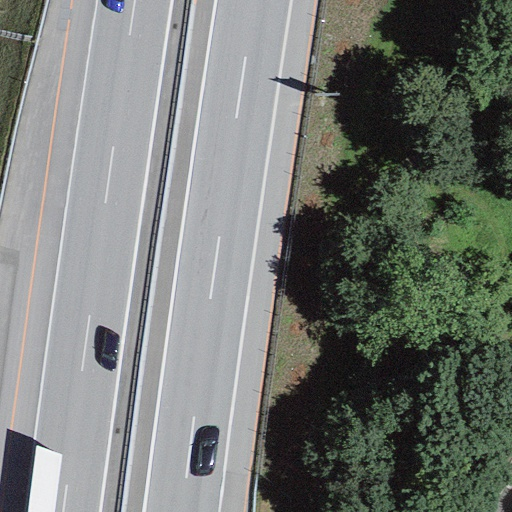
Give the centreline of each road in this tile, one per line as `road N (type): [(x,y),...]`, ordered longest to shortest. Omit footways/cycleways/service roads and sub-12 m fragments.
road 1 (motorway): [(182,511),(254,0)]
road 2 (motorway): [(134,0),(64,511)]
